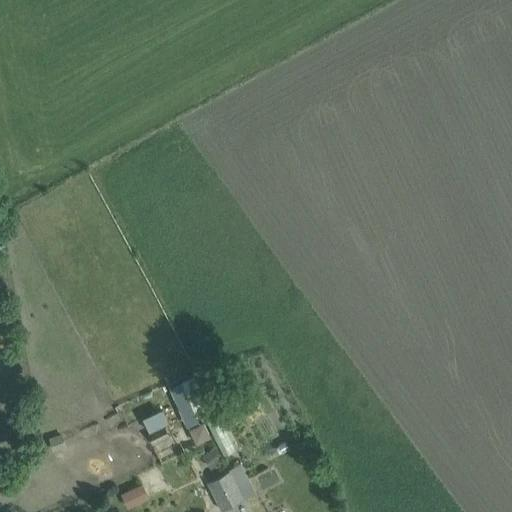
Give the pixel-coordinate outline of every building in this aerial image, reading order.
[(193,375),(182,380),(197,415),(208,410),(193,375)] [(204,421),(190,427),(196,442),(211,435),(204,421)] [(164,425),(147,433),(153,444),(170,436),(164,425)] [(215,445),(204,452),(214,466),(225,458),(215,445)] [(230,469),(207,481),(221,510),(245,499),(237,483),(230,469)] [(141,483),(121,492),(128,506),(148,497),(141,483)]
